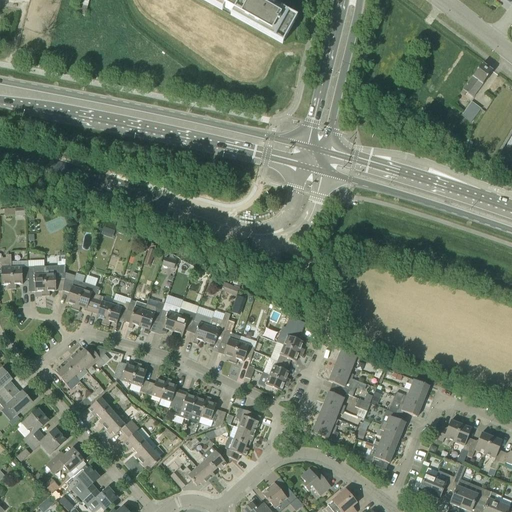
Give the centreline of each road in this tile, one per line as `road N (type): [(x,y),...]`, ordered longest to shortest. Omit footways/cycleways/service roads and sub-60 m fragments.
road 1 (primary): [(305,146),(0,81)]
road 2 (primary): [(0,100),(300,166)]
road 3 (residential): [(68,339),(85,332),(273,405)]
road 4 (tertiary): [(197,217),(74,171),(0,154)]
road 5 (primary): [(322,172),(511,230)]
road 6 (primary): [(511,209),(326,152)]
road 7 (residential): [(511,428),(446,403),(432,410),(389,506)]
road 8 (residential): [(147,511),(32,373)]
road 9 (tertiary): [(197,217),(249,242),(285,240),(310,215),(322,172)]
road 10 (secondary): [(326,152),(354,0)]
road 11 (secondary): [(341,0),(305,146)]
road 12 (tertiary): [(300,166),(290,207),(273,225),(197,217)]
road 13 (residential): [(389,506),(319,457),(271,457)]
